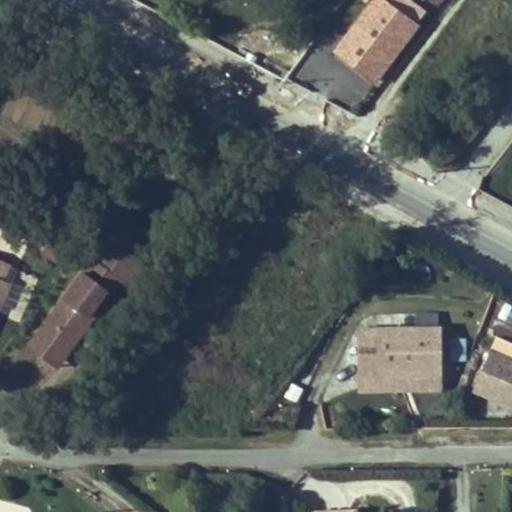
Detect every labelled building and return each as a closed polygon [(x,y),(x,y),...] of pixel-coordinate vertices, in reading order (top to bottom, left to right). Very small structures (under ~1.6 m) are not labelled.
[(373,0),(335,50),(375,80),(416,26),(381,0),(373,0)] [(110,288),(124,298),(140,276),(106,251),(90,272),(83,266),(28,341),(56,361),(110,288)] [(0,306),(3,298),(0,297),(0,290),(5,275),(10,277),(16,259),(0,254),(0,306)] [(10,277),(5,275),(0,290),(0,297),(3,298),(12,301),(19,280),(10,277)] [(441,325),(379,325),(380,347),(362,347),(362,376),(380,376),(380,370),(399,369),(441,369),(441,325)] [(380,347),(379,325),(363,326),(362,347),(380,347)] [(448,364),(465,364),(466,339),(448,339),(448,364)] [(28,341),(19,353),(47,374),(56,361),(28,341)] [(511,360),(490,352),(476,388),(511,403),(511,360)]
